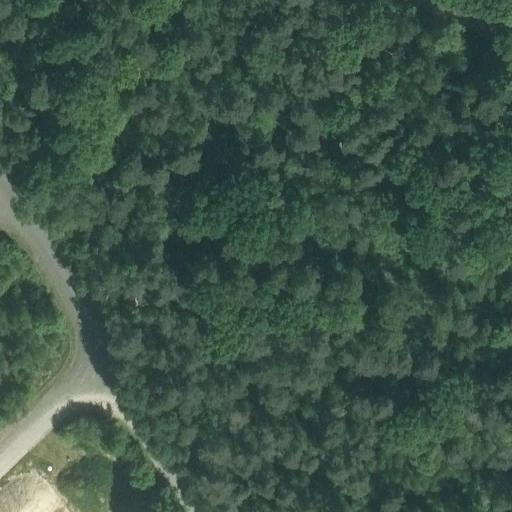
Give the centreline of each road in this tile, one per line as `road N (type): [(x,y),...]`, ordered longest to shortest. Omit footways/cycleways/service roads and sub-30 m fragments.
road 1 (unclassified): [(0,172),(103,354)]
road 2 (unclassified): [(103,354),(193,511)]
road 3 (unclassified): [(103,354),(0,457)]
